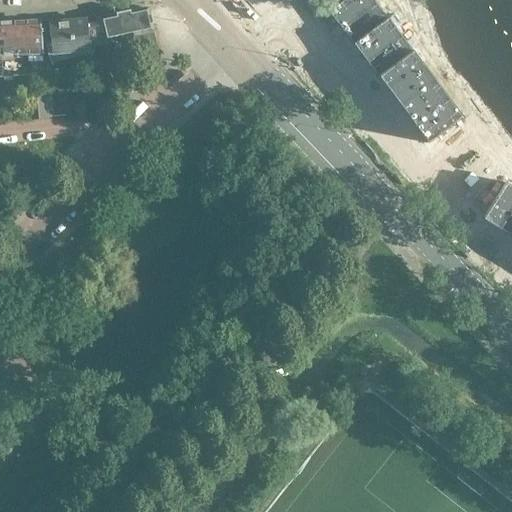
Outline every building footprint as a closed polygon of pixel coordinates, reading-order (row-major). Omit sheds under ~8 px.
[(368,0),(343,0),(325,14),(428,145),(462,118),(368,0)] [(157,44),(148,7),(99,18),(99,22),(104,44),(107,55),(157,44)] [(104,44),(99,22),(87,23),(86,20),(49,23),(51,43),(47,43),(48,55),(52,65),(68,59),(72,58),(78,57),(82,57),(94,56),(95,45),(104,44)] [(42,52),(40,21),(0,23),(0,54),(1,55),(1,63),(0,63),(0,76),(28,75),(28,72),(46,72),(45,52),(42,52)] [(67,114),(65,89),(52,91),(54,115),(67,114)] [(45,118),(43,92),(29,93),(31,119),(45,118)] [(511,186),(505,182),(482,219),(511,238),(511,186)] [(0,430),(10,417),(0,409),(0,430)]
